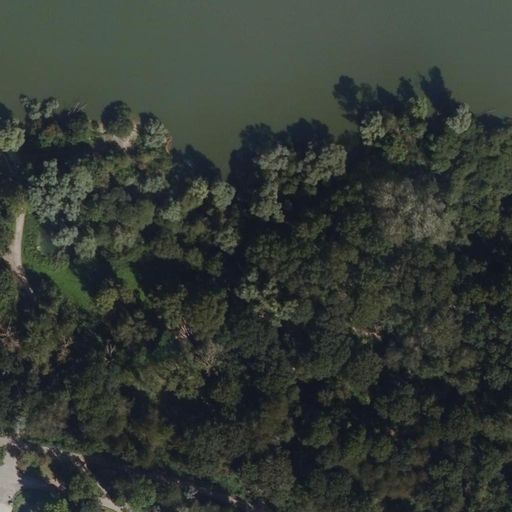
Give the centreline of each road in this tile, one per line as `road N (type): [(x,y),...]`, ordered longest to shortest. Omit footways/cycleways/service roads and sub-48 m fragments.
road 1 (track): [(262,511),(191,484),(71,457)]
road 2 (unclassified): [(105,497),(71,457),(0,438)]
